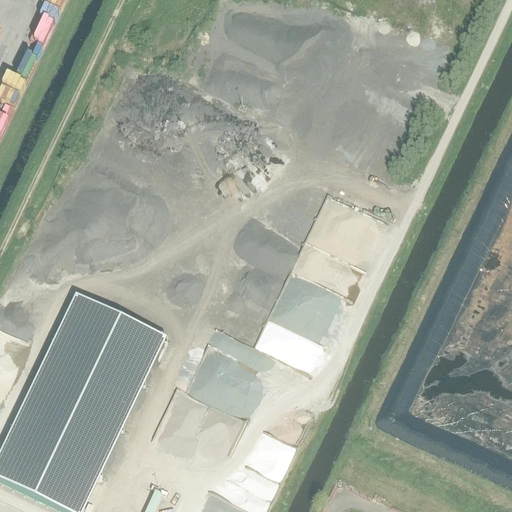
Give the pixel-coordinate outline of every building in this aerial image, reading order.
[(0,0),(0,9),(13,13),(16,0),(0,0)] [(1,113),(25,123),(76,0),(64,0),(45,47),(35,43),(25,67),(21,66),(1,113)] [(0,170),(15,132),(0,125),(0,170)] [(77,302),(0,466),(0,487),(53,511),(90,511),(169,345),(77,302)] [(159,511),(167,494),(155,490),(146,511),(159,511)]
